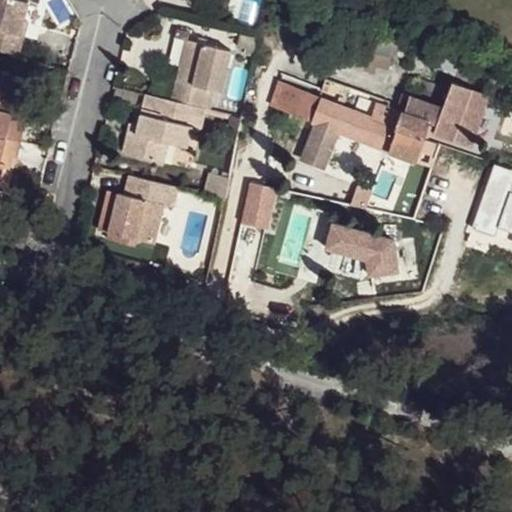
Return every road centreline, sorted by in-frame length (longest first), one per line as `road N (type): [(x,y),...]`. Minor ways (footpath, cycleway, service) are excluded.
road 1 (residential): [(0,258),(511,435)]
road 2 (unknown): [(196,326),(257,76)]
